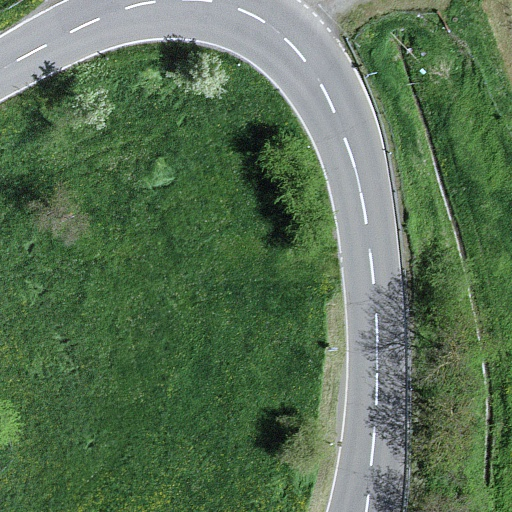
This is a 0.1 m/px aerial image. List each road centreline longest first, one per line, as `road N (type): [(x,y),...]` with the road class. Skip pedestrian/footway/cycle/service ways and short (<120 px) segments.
road 1 (tertiary): [(366,511),(378,366),(372,261),(354,161),(329,97),(298,48),(248,11),(205,0)]
road 2 (tertiary): [(155,0),(91,21),(0,70)]
